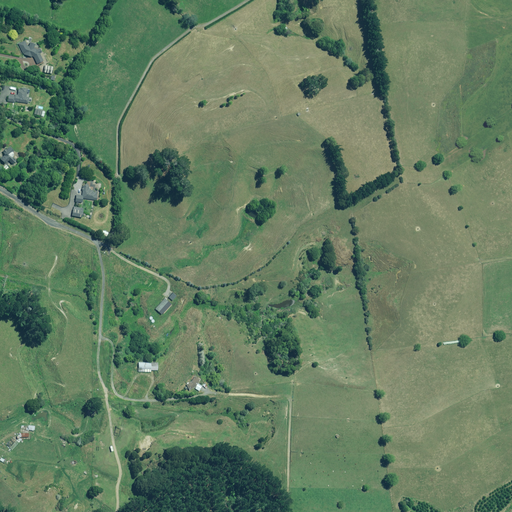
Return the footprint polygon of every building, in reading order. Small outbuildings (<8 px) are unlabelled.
[(31,57),(32,56),(33,57),(37,64),(43,61),(39,53),(42,52),(40,48),(38,49),(34,48),(35,44),(31,43),(28,46),(27,46),(24,41),(18,44),(22,53),(24,54),(31,57)] [(52,67),(44,65),(43,72),(51,74),(52,67)] [(15,95),(15,96),(8,95),(8,101),(14,102),(15,101),(28,103),(29,98),(26,97),(27,89),(22,88),(22,89),(18,89),(17,95),(15,95)] [(35,115),(35,114),(44,117),(45,112),(43,111),(44,107),(36,105),(34,114),(33,114),(33,115),(35,115)] [(4,164),(5,163),(6,164),(8,162),(7,161),(8,160),(12,164),(15,161),(12,157),(13,157),(13,156),(13,155),(13,154),(13,153),(12,152),(13,151),(9,147),(8,148),(6,150),(6,149),(2,152),(5,155),(0,159),(4,164)] [(78,205),(79,202),(82,203),(82,199),(97,200),(98,193),(94,192),(94,190),(91,190),(88,188),(89,186),(87,183),(83,186),(83,188),(82,188),(82,191),(83,191),(82,196),(76,195),(75,202),(76,202),(76,205),(78,205)] [(83,208),(73,207),(72,216),(80,217),(81,214),(82,214),(83,208)] [(151,363),(138,363),(138,372),(151,372),(151,370),(158,370),(158,367),(151,366),(151,363)] [(199,380),(194,377),(189,382),(185,385),(188,390),(194,387),(199,380)] [(19,443),(17,441),(10,448),(12,450),(19,443)]
